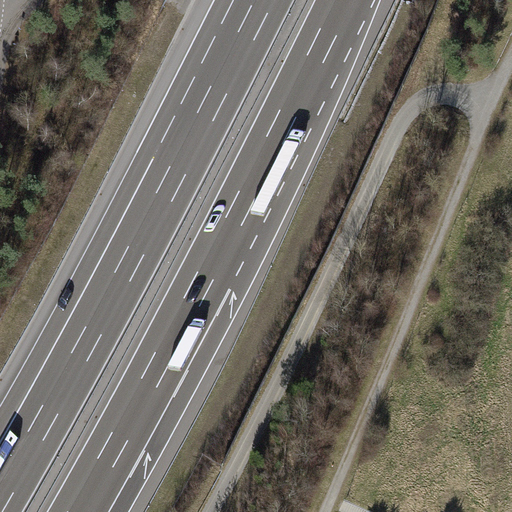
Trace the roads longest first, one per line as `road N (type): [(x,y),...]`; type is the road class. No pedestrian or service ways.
road 1 (motorway): [(78,511),(345,0)]
road 2 (track): [(210,511),(288,369),(398,124),(431,94),(495,96)]
road 3 (track): [(511,60),(328,511)]
road 4 (motorway): [(254,0),(83,330)]
road 5 (motorway): [(83,330),(0,499)]
road 6 (motorway): [(83,330),(0,441)]
